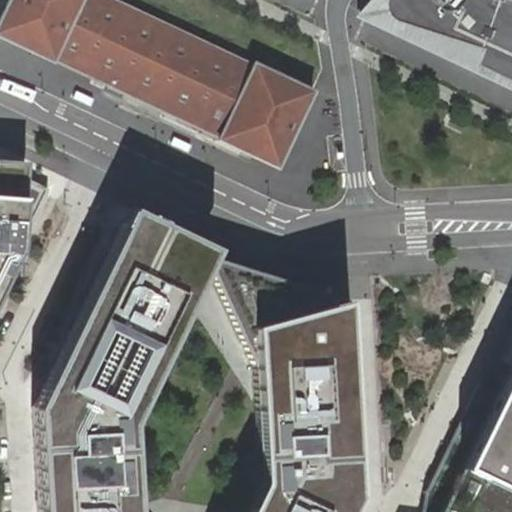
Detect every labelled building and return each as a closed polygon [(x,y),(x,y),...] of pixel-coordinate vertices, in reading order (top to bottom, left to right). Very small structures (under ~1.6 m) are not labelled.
[(6,0),(0,14),(0,37),(52,62),(53,60),(80,0),(6,0)] [(252,63),(115,0),(80,0),(53,60),(218,136),(252,63)] [(469,66),(477,48),(396,21),(390,18),(387,14),(384,8),(384,3),(384,0),(373,0),(361,14),(469,66)] [(477,48),(469,66),(511,86),(511,0),(384,0),(384,3),(384,8),(387,14),(390,18),(396,21),(477,48)] [(218,136),(217,138),(278,166),(314,90),(253,61),(252,63),(218,136)] [(23,159),(0,157),(0,284),(18,249),(20,239),(47,189),(24,177),(23,159)] [(131,511),(127,423),(195,285),(204,264),(192,258),(120,222),(32,408),(37,511),(345,511),(353,497),(346,302),(204,264),(252,369),(254,401),(258,482),(243,511),(131,511)] [(511,338),(501,362),(511,367),(511,374),(465,473),(511,495),(511,338)] [(511,511),(511,495),(465,473),(460,471),(441,511),(511,511)]
